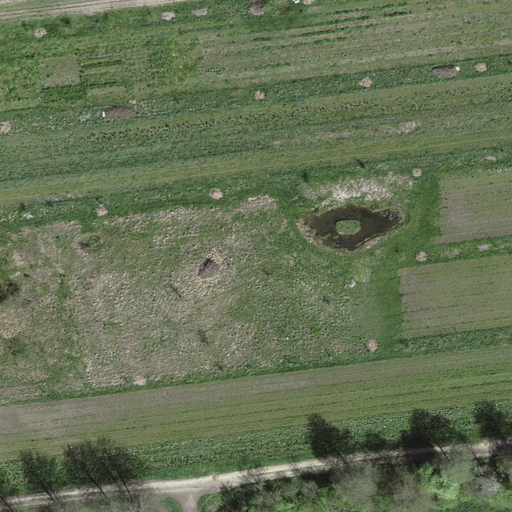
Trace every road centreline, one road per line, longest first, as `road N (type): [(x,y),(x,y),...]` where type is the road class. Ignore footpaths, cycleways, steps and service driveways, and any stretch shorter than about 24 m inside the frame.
road 1 (track): [(511,448),(187,490)]
road 2 (track): [(187,490),(3,511)]
